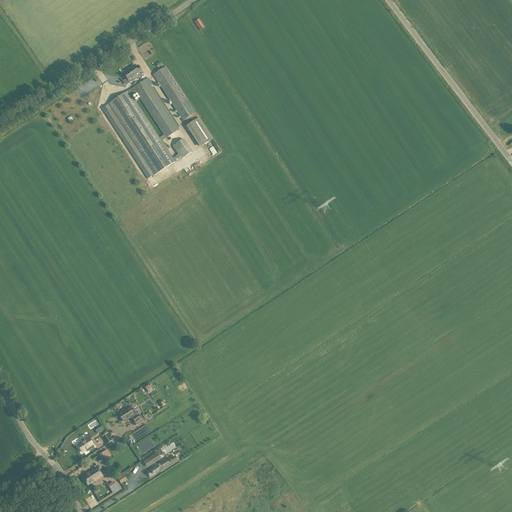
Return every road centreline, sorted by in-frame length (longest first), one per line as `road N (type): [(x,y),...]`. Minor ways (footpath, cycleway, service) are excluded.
road 1 (unclassified): [(511,161),(388,0)]
road 2 (unclassified): [(56,91),(193,0)]
road 3 (unclassified): [(81,511),(0,383)]
